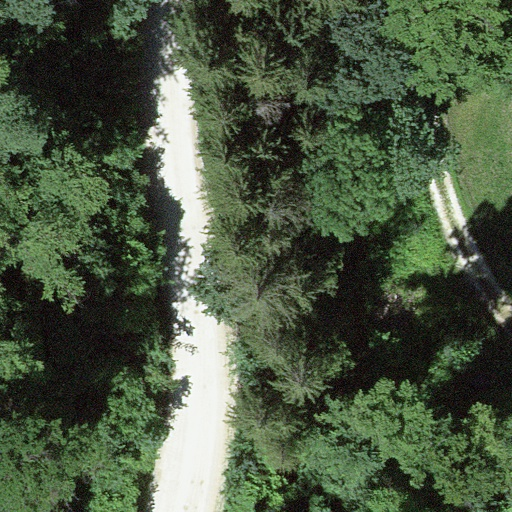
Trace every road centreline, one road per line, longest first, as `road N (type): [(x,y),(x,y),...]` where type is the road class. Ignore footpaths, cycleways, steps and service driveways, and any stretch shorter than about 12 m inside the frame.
road 1 (track): [(175,511),(203,310),(184,149),(184,0)]
road 2 (track): [(511,323),(433,201),(411,0)]
